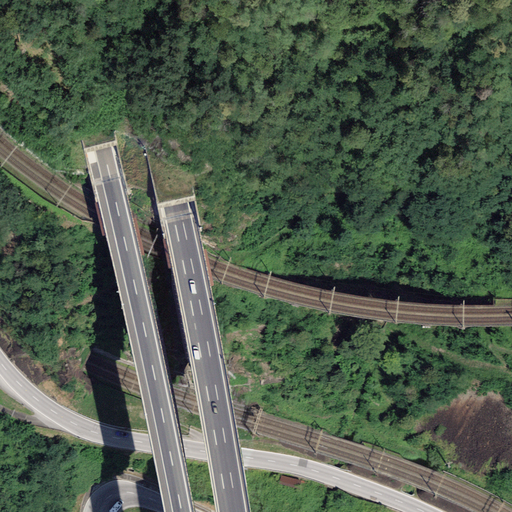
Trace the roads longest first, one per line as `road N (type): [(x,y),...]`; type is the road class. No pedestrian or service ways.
road 1 (motorway): [(63,0),(179,511)]
road 2 (motorway): [(231,511),(175,204),(124,0)]
road 3 (primary): [(423,511),(307,468),(76,426),(0,362)]
